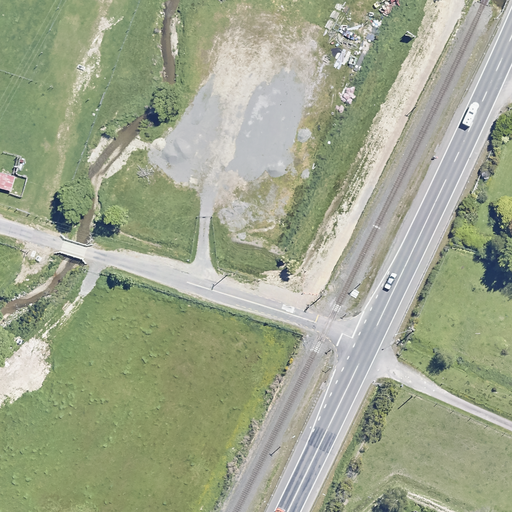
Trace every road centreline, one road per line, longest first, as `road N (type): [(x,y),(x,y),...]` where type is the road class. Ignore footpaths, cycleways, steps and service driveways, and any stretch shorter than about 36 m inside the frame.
road 1 (unclassified): [(0,225),(260,302),(367,344)]
road 2 (trunk): [(367,344),(511,41)]
road 3 (trunk): [(287,511),(367,344)]
